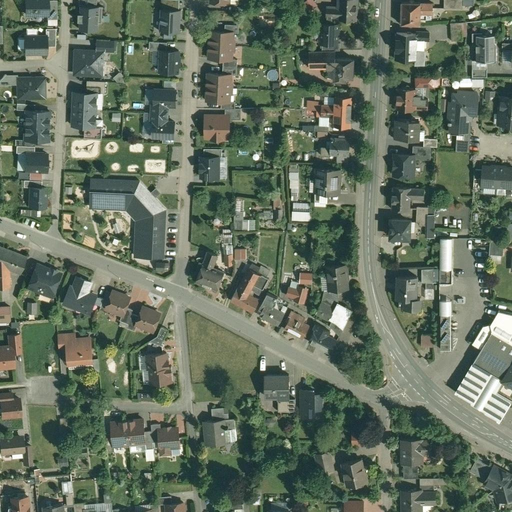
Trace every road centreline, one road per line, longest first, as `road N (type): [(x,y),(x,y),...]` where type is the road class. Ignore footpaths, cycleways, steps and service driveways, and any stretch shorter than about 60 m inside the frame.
road 1 (secondary): [(422,384),(382,323),(372,284),(381,0)]
road 2 (residential): [(194,0),(179,295)]
road 3 (residential): [(179,295),(382,401)]
road 4 (residential): [(55,247),(63,66)]
road 5 (residential): [(44,393),(188,409)]
road 6 (residential): [(55,247),(179,295)]
